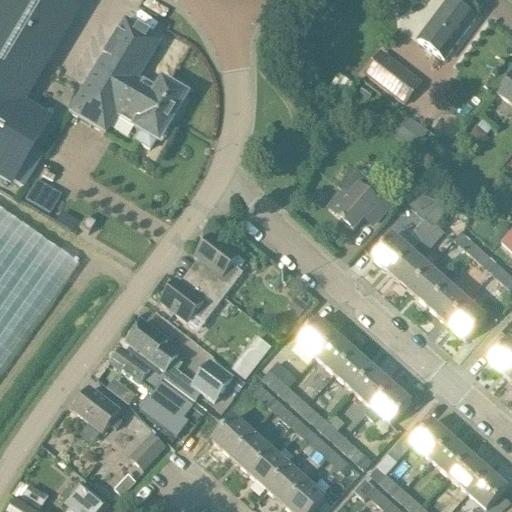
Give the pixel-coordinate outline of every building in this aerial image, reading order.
[(0,0),(0,179),(9,186),(47,123),(19,107),(75,13),(53,0),(0,0)] [(443,63),(475,21),(449,2),(417,44),(443,63)] [(123,23),(67,116),(104,137),(115,119),(109,115),(119,97),(116,96),(119,92),(127,97),(136,83),(159,45),(123,23)] [(422,85),(381,53),(363,76),(405,108),(422,85)] [(511,79),(498,98),(511,108),(511,79)] [(136,83),(127,97),(119,92),(116,96),(119,97),(109,115),(115,119),(132,130),(132,131),(138,134),(132,143),(149,153),(155,144),(156,145),(184,99),(160,84),(154,94),(136,83)] [(393,139),(414,154),(429,134),(407,119),(393,139)] [(465,143),(471,148),(477,147),(486,137),(477,129),(465,143)] [(377,225),(393,207),(353,172),(337,191),(343,196),(329,212),(344,226),(353,234),(368,217),(377,225)] [(408,201),(404,205),(424,222),(426,221),(427,220),(433,225),(435,227),(446,216),(436,206),(423,200),(408,201)] [(94,226),(84,220),(78,231),(88,237),(94,226)] [(410,238),(420,247),(437,229),(433,225),(427,220),(422,225),(410,238)] [(428,254),(444,236),(437,229),(420,247),(428,254)] [(511,233),(501,246),(511,255),(511,233)] [(461,236),(453,245),(473,262),(481,253),(461,236)] [(194,279),(207,289),(223,301),(243,276),(232,268),(239,259),(211,238),(194,260),(203,267),(194,279)] [(392,279),(412,256),(393,239),(373,262),(392,279)] [(481,253),(473,262),(491,278),(499,269),(492,262),(481,253)] [(412,256),(392,279),(410,296),(431,272),(412,256)] [(510,295),(511,292),(511,280),(499,269),(491,278),(510,295)] [(431,272),(410,296),(428,312),(449,289),(431,272)] [(223,301),(207,289),(194,279),(185,290),(177,283),(160,306),(187,327),(194,318),(204,326),(223,301)] [(449,289),(428,312),(447,328),(467,305),(449,289)] [(467,305),(447,328),(465,345),(486,322),(467,305)] [(317,363),(337,340),(318,323),(298,346),(317,363)] [(165,347),(167,344),(142,325),(126,347),(166,377),(180,358),(165,347)] [(335,379),(356,356),(337,340),(317,363),(335,379)] [(507,383),(511,377),(511,345),(508,342),(488,365),(507,383)] [(121,352),(111,367),(140,389),(141,388),(153,397),(158,389),(161,385),(163,382),(151,373),(151,374),(121,352)] [(354,396),(374,373),(356,356),(335,379),(354,396)] [(233,372),(246,382),(258,366),(245,357),(233,372)] [(211,363),(191,390),(215,407),(234,380),(211,363)] [(372,412),(393,389),(374,373),(354,396),(372,412)] [(282,403),(290,393),(269,374),(260,384),(282,403)] [(161,385),(158,389),(153,397),(140,414),(147,419),(163,432),(176,442),(177,442),(189,426),(184,422),(194,410),(186,404),(165,388),(161,385)] [(372,412),(366,419),(375,426),(381,420),(391,429),(412,406),(393,389),(372,412)] [(274,417),(282,408),(261,390),(254,399),(274,417)] [(290,393),(282,403),(300,419),(309,410),(290,393)] [(123,425),(116,419),(119,416),(101,403),(90,394),(74,415),(102,437),(110,428),(116,433),(123,425)] [(282,408),(274,417),(292,433),(300,424),(282,408)] [(309,410),(300,419),(319,435),(327,426),(309,410)] [(233,463),(255,439),(237,423),(215,447),(233,463)] [(300,424),(292,433),(310,449),(318,440),(300,424)] [(431,465),(452,442),(433,425),(412,448),(431,465)] [(327,426),(319,435),(338,451),(346,442),(327,426)] [(129,462),(143,475),(166,451),(152,437),(129,462)] [(251,479),(272,455),(255,439),(233,463),(251,479)] [(318,440),(310,449),(328,465),(336,456),(318,440)] [(346,442),(338,451),(356,468),(365,459),(346,442)] [(450,482),(470,458),(452,442),(431,465),(450,482)] [(269,495),(290,471),(272,455),(251,479),(269,495)] [(336,456),(328,465),(344,479),(351,470),(336,456)] [(387,458),(369,479),(397,504),(404,495),(386,479),(397,467),(387,458)] [(468,498),(489,475),(470,458),(450,482),(468,498)] [(287,511),(308,487),(290,471),(269,495),(287,511)] [(489,475),(468,498),(483,511),(489,511),(508,492),(489,475)] [(129,479),(115,493),(121,499),(134,484),(129,479)] [(365,483),(354,495),(364,504),(367,500),(375,492),(373,490),(365,483)] [(81,487),(64,507),(70,511),(108,511),(110,510),(106,507),(81,487)] [(308,487),(287,511),(318,511),(326,503),(308,487)] [(404,495),(397,504),(406,511),(422,511),(423,511),(404,495)] [(380,496),(372,504),(380,511),(388,511),(393,507),(380,496)] [(33,511),(19,503),(13,511),(33,511)]
